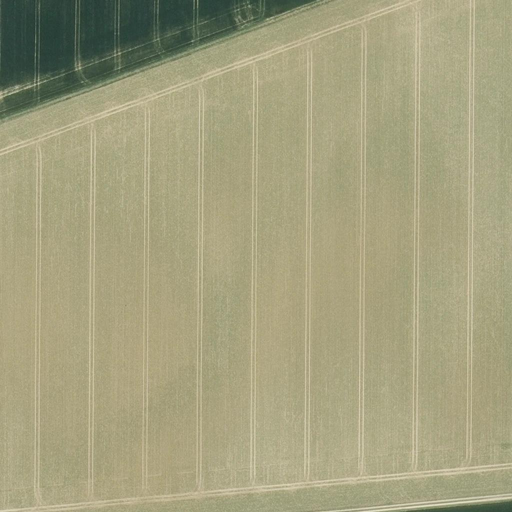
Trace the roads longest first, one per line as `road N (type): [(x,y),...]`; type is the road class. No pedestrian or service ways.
road 1 (track): [(0,119),(324,0)]
road 2 (track): [(344,511),(511,495)]
